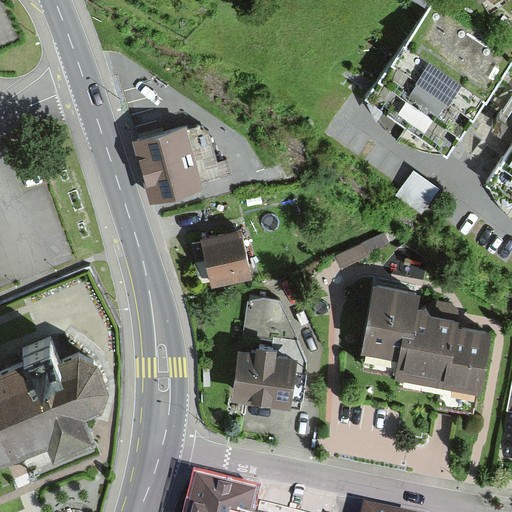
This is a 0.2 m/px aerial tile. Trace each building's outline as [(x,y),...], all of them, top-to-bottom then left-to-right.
[(511,30),(468,0),(439,0),(366,103),(449,161),(511,72),(511,30)] [(193,124),(149,136),(166,199),(210,187),(193,124)] [(511,158),(492,186),(511,200),(511,158)] [(246,228),(207,238),(217,280),(256,270),(246,228)] [(423,295),(381,288),(371,347),(412,354),(410,367),(451,374),(449,386),(490,393),(500,335),(463,329),(465,317),(421,310),(423,295)] [(306,356),(244,347),(237,393),(299,403),(306,356)] [(32,373),(0,384),(0,465),(59,443),(66,461),(103,447),(94,424),(111,417),(120,393),(109,366),(86,354),(68,361),(63,348),(28,361),(32,373)] [(257,511),(259,504),(206,492),(201,511),(257,511)]
